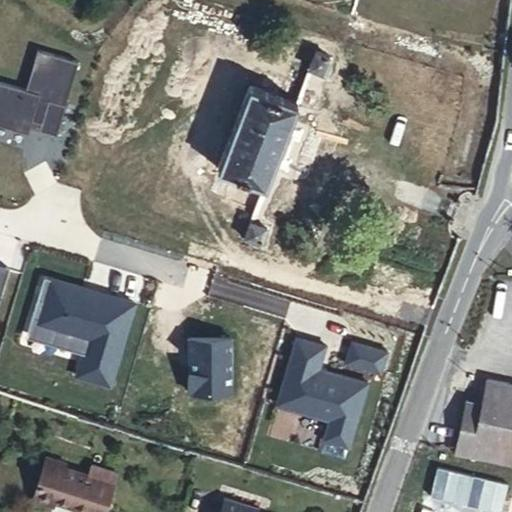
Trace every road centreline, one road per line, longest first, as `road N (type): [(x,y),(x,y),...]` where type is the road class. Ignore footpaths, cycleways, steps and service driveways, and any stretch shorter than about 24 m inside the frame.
road 1 (secondary): [(382,511),(473,263),(511,194)]
road 2 (residential): [(0,218),(161,268)]
